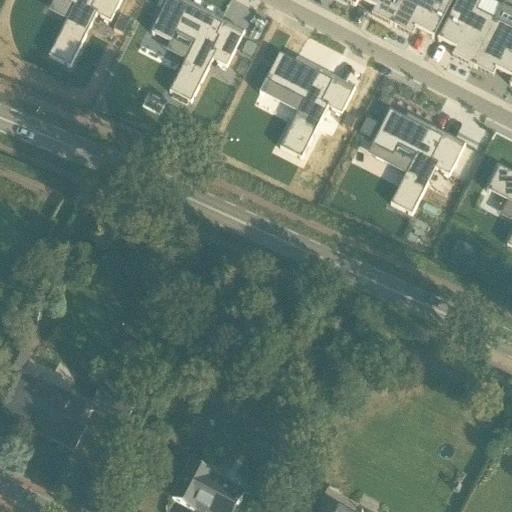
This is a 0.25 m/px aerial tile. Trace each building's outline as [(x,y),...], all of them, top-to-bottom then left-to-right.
[(60,0),(75,8),(67,24),(57,43),(50,56),(72,67),(78,54),(97,17),(111,24),(123,0),(121,0),(121,1),(118,0),(60,0)] [(339,0),(344,2),(356,8),(359,3),(360,0),(339,0)] [(360,0),(359,3),(375,11),(372,17),(392,27),(393,27),(406,0),(360,0)] [(406,0),(393,27),(413,38),(416,32),(434,41),(442,25),(454,0),(406,0)] [(459,0),(446,26),(438,43),(456,52),(453,58),(473,68),(496,23),(477,14),(484,0),(459,0)] [(162,16),(158,25),(196,45),(188,61),(178,80),(171,93),(193,104),(199,91),(218,54),(232,61),(245,35),(244,34),(242,38),(209,22),(211,19),(190,8),(189,11),(170,1),(162,16)] [(511,31),(496,23),(473,68),(493,79),(496,73),(511,80),(511,31)] [(274,73),(269,82),(307,102),(299,118),(289,137),(283,150),(304,161),(310,148),(330,111),(343,118),(357,92),(355,91),(353,95),(321,79),(322,76),(302,65),(300,68),(281,58),(274,73)] [(383,129),(379,138),(417,158),(409,174),(399,194),(392,206),(414,217),(420,205),(439,167),(453,174),(466,148),(465,147),(463,152),(430,135),(432,132),(412,121),(410,124),(391,114),(383,129)] [(511,182),(508,180),(497,205),(511,211),(511,182)] [(20,379),(32,356),(14,347),(2,370),(20,379)] [(53,389),(51,392),(23,377),(4,413),(36,430),(39,424),(56,433),(52,441),(74,453),(87,429),(80,425),(89,408),(53,389)] [(117,389),(111,399),(102,417),(125,429),(140,401),(117,389)] [(199,511),(236,511),(244,497),(212,480),(212,479),(191,468),(173,503),(190,511),(195,511),(196,510),(199,511)]
